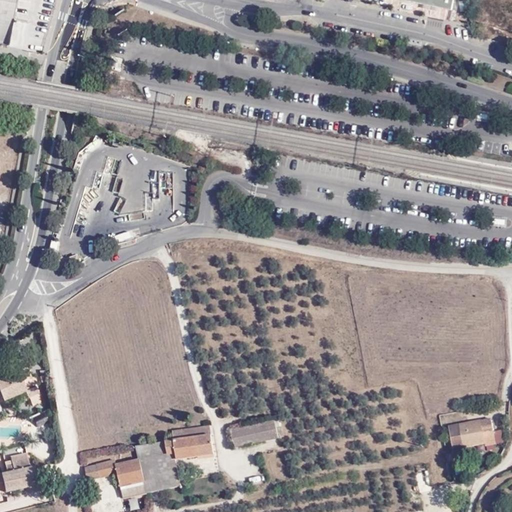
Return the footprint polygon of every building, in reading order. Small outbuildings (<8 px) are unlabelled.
[(0,0),(0,45),(12,48),(21,6),(21,0),(0,0)] [(403,0),(403,4),(455,15),(457,0),(403,0)] [(461,19),(473,17),(470,0),(458,3),(461,19)] [(496,117),(494,126),(509,128),(511,120),(496,117)] [(62,253),(59,261),(71,266),(85,261),(83,255),(74,258),(70,257),(62,253)] [(26,391),(30,399),(38,395),(27,368),(0,379),(0,390),(4,401),(26,391)] [(26,391),(4,401),(8,408),(30,399),(26,391)] [(473,425),(459,428),(463,448),(499,441),(494,423),(484,425),(483,420),(472,422),(473,425)] [(275,421),(268,423),(270,441),(278,440),(275,421)] [(270,441),(268,423),(230,429),(233,447),(270,441)] [(173,443),(152,447),(152,450),(159,493),(182,489),(178,465),(214,458),(209,426),(195,428),(197,438),(193,438),(190,428),(172,432),(173,443)] [(148,495),(159,493),(152,450),(136,453),(135,453),(138,464),(127,463),(127,484),(146,484),(148,495)] [(11,454),(14,466),(27,462),(25,451),(11,454)] [(85,468),(86,471),(88,481),(118,473),(121,485),(127,484),(127,463),(116,465),(115,460),(88,468),(85,468)] [(27,462),(14,466),(15,471),(0,474),(0,489),(3,489),(3,493),(36,486),(34,468),(29,468),(27,462)] [(455,468),(457,474),(469,471),(467,465),(455,468)] [(420,489),(431,486),(426,471),(416,474),(420,489)] [(121,486),(123,497),(131,496),(129,485),(121,486)]
